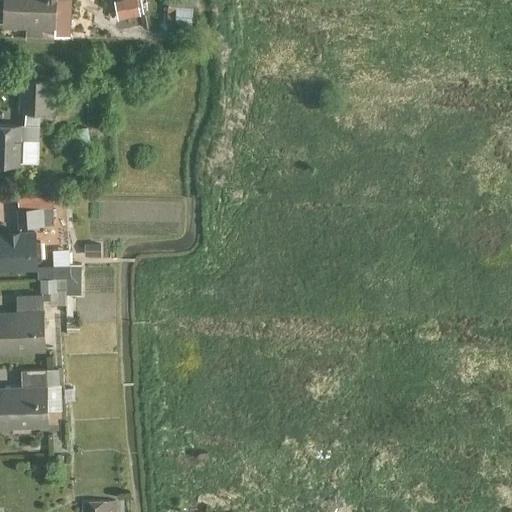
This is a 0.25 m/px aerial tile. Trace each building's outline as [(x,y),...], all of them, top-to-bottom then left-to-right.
[(76,0),(5,0),(5,22),(60,24),(60,31),(76,32),(76,0)] [(118,0),(121,17),(145,14),(143,0),(118,0)] [(198,20),(197,0),(172,0),(173,20),(198,20)] [(46,134),(46,120),(0,118),(0,160),(27,161),(28,133),(46,134)] [(70,127),(71,145),(88,145),(88,126),(70,127)] [(0,265),(44,264),(42,225),(0,226),(0,265)] [(51,346),(49,304),(0,306),(2,349),(51,346)] [(55,421),(53,380),(4,382),(6,423),(55,421)] [(119,511),(120,499),(86,498),(85,511),(119,511)]
